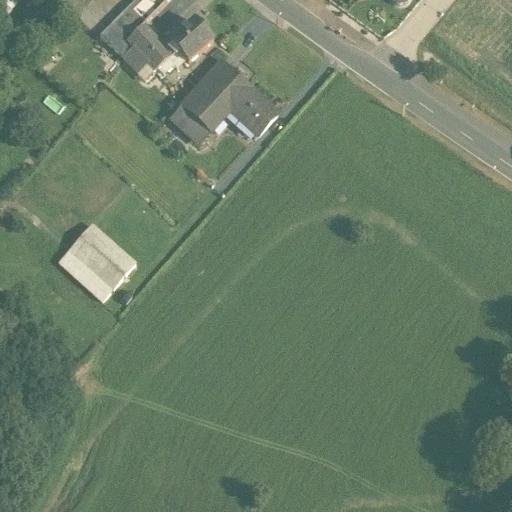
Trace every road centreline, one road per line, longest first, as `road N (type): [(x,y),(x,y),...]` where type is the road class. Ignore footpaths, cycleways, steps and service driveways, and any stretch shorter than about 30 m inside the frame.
road 1 (tertiary): [(382,81),(511,170)]
road 2 (tertiary): [(266,0),(382,81)]
road 3 (track): [(404,51),(511,126)]
